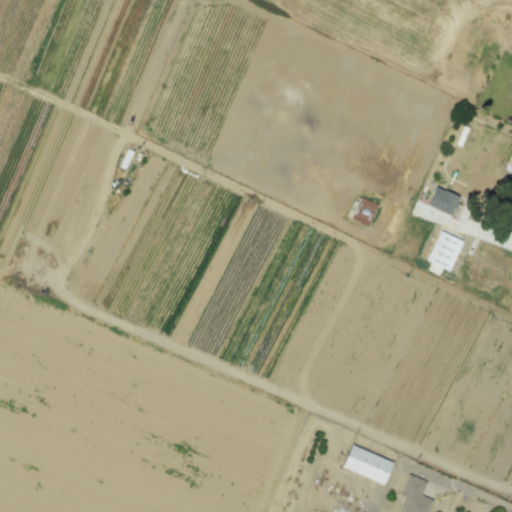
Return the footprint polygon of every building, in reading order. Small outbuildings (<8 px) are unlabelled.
[(426,202),(449,212),(452,206),(454,207),(458,200),(455,199),(458,194),(443,187),(442,188),(434,184),(426,202)] [(376,204),(360,197),(350,218),(366,226),(376,204)] [(425,260),(448,271),(461,241),(438,230),(425,260)] [(350,443),(340,465),(382,483),(391,461),(350,443)] [(407,472),(397,493),(404,496),(396,511),(425,511),(431,499),(419,493),(425,480),(407,472)]
